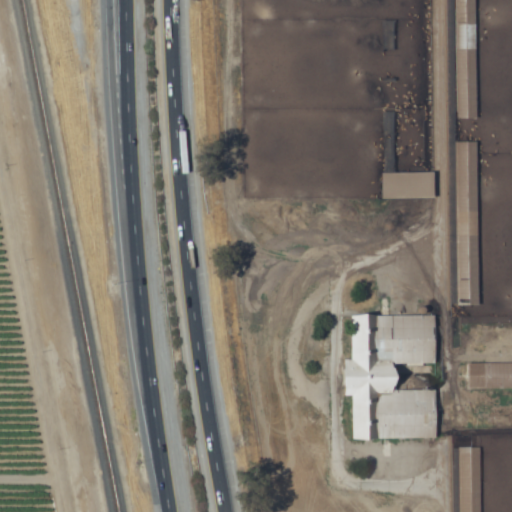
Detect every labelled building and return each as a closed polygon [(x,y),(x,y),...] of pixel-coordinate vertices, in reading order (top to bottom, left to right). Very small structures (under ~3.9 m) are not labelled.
[(451,0),(452,120),(474,120),(473,0),(451,0)] [(454,306),(476,306),(476,142),(454,143),(454,306)] [(379,200),(433,200),(433,174),(379,174),(379,200)] [(434,439),(434,390),(393,390),(393,365),(433,365),(433,316),(350,316),(350,360),(342,360),(342,396),(351,396),(351,439),(434,439)] [(511,362),(465,363),(465,389),(511,388),(511,362)] [(479,511),(479,447),(457,447),(457,511),(479,511)]
